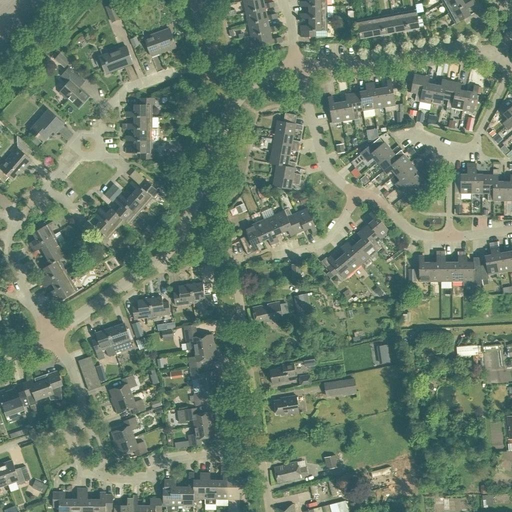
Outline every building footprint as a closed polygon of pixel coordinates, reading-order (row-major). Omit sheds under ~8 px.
[(249,0),(244,1),(246,13),(266,9),(275,7),(274,2),(265,4),(264,0),(249,0)] [(448,0),(443,3),(449,14),(464,5),(461,0),(448,0)] [(449,14),(455,24),(470,16),(467,9),(474,5),(472,1),(464,5),(449,14)] [(113,22),(121,20),(117,5),(109,8),(113,22)] [(301,19),(309,19),(309,18),(327,18),(327,6),(309,7),(309,14),(300,14),(301,19)] [(246,13),(249,24),(268,20),(268,21),(278,19),(277,14),(267,16),(266,9),(246,13)] [(416,10),(404,12),(408,31),(412,31),(412,29),(419,28),(416,10)] [(404,12),(393,15),(396,32),(403,31),(403,32),(408,31),(404,12)] [(393,15),(381,17),(384,36),(389,35),(388,33),(396,32),(393,15)] [(381,17),(369,19),(372,36),(379,35),(380,36),(384,36),(381,17)] [(300,26),(301,37),(327,37),(327,18),(309,18),(309,19),(309,26),(300,26)] [(357,21),(360,40),(365,39),(364,37),(372,36),(369,19),(357,21)] [(249,24),(251,36),(271,32),(271,33),(280,31),(279,26),(270,28),(268,21),(268,20),(249,24)] [(145,37),(152,57),(176,48),(169,28),(145,37)] [(251,36),(253,48),(282,42),(281,37),(272,39),(271,33),(271,32),(251,36)] [(133,62),(127,46),(100,56),(106,74),(118,69),(117,68),(133,62)] [(64,67),(69,61),(60,53),(55,59),(64,67)] [(79,108),(90,96),(80,87),(85,81),(69,68),(62,76),(69,82),(60,92),(67,98),(67,97),(79,108)] [(415,101),(420,102),(425,76),(414,74),(411,93),(417,94),(415,101)] [(421,101),(431,103),(435,85),(428,84),(430,77),(425,76),(420,102),(421,102),(421,101)] [(381,89),(384,107),(395,105),(391,80),(387,80),(388,88),(381,89)] [(442,106),(446,81),(442,80),(441,87),(435,85),(431,103),(430,107),(431,107),(432,104),(442,106)] [(447,107),(452,108),(457,83),(446,81),(442,106),(443,99),(449,101),(447,107)] [(374,82),(370,83),(373,108),(384,107),(381,89),(375,90),(374,82)] [(366,91),(360,92),(363,111),(363,110),(373,108),(370,83),(365,84),(366,91)] [(463,110),(466,92),(460,91),(461,84),(457,83),(452,108),(463,110)] [(473,93),(466,92),(463,110),(474,112),(477,95),(480,95),(481,88),(478,87),(474,86),(473,93)] [(349,94),(354,120),(359,119),(358,112),(363,111),(360,92),(349,94)] [(340,103),(343,121),(353,119),(353,120),(354,120),(349,94),(345,95),(346,102),(340,103)] [(329,104),(332,123),(343,121),(340,103),(333,104),(332,97),(328,97),(329,104)] [(135,116),(152,116),(152,104),(156,104),(156,98),(141,98),(141,104),(135,104),(135,112),(126,112),(126,117),(135,117),(135,116)] [(505,127),(511,120),(511,106),(503,114),(508,119),(502,124),(505,127)] [(31,129),(37,135),(36,136),(43,143),(55,130),(58,132),(65,124),(49,109),(31,129)] [(418,112),(416,120),(423,121),(425,113),(418,112)] [(285,113),(283,121),(295,123),(296,115),(285,113)] [(429,114),(428,123),(436,124),(437,116),(429,114)] [(126,129),(135,129),(135,128),(152,128),(152,116),(135,116),(135,117),(135,124),(123,124),(123,129),(126,129)] [(465,129),(472,130),(474,118),(468,116),(465,129)] [(154,118),(154,128),(160,128),(160,125),(168,125),(168,118),(154,118)] [(277,120),(275,131),(293,134),(294,128),(302,130),(303,125),(295,123),(283,121),(277,120)] [(135,141),(152,140),(152,128),(135,128),(135,129),(135,136),(126,136),(126,141),(135,141)] [(275,131),(273,142),(299,146),(300,141),(292,140),(293,134),(275,131)] [(499,133),(493,139),(497,143),(503,138),(499,133)] [(360,153),(367,162),(373,158),(377,163),(392,151),(391,151),(384,142),(383,143),(379,139),(372,145),(371,144),(360,153)] [(141,159),(155,159),(155,153),(152,153),(152,140),(135,141),(135,148),(126,148),(126,153),(141,153),(141,159)] [(273,142),(271,152),(290,156),(291,150),(298,151),(299,146),(273,142)] [(335,144),(337,154),(344,153),(342,143),(335,144)] [(13,152),(0,167),(0,177),(5,182),(10,176),(13,179),(22,169),(24,170),(32,160),(16,146),(11,151),(13,152)] [(384,171),(403,155),(404,155),(401,151),(395,155),(392,151),(377,163),(384,171)] [(269,163),(277,165),(295,168),(296,163),(289,161),(290,156),(271,152),(269,163)] [(361,154),(351,162),(355,167),(365,159),(361,154)] [(396,175),(410,163),(403,155),(384,171),(386,175),(392,170),(396,175)] [(397,188),(417,172),(410,163),(396,175),(400,180),(394,185),(397,188)] [(277,165),(275,175),(300,179),(301,174),(294,173),(295,168),(277,165)] [(471,193),(472,168),(467,168),(467,175),(461,175),(460,193),(471,193)] [(482,194),(482,175),(476,175),(476,168),(472,168),(471,193),(482,193),(482,194)] [(406,187),(410,192),(424,180),(417,172),(397,188),(400,191),(406,187)] [(272,186),(291,189),(292,184),(299,185),(300,179),(275,175),(272,186)] [(487,201),(493,201),(493,175),(482,175),(482,194),(487,194),(487,201)] [(493,201),(504,201),(504,182),(497,182),(497,175),(493,175),(493,201)] [(132,194),(146,206),(153,197),(154,198),(160,192),(145,179),(140,185),(134,179),(130,183),(136,189),(132,194)] [(109,190),(117,197),(121,192),(113,185),(109,190)] [(112,202),(117,197),(109,190),(105,195),(112,202)] [(117,198),(137,215),(146,206),(132,194),(127,200),(121,194),(117,198)] [(408,195),(395,205),(401,212),(414,202),(408,195)] [(308,196),(302,198),(304,204),(310,202),(308,196)] [(125,220),(124,220),(129,225),(137,215),(117,198),(114,201),(121,207),(116,212),(112,208),(125,220)] [(235,207),(238,214),(246,211),(243,204),(235,207)] [(101,207),(97,211),(117,229),(124,220),(125,220),(112,208),(107,213),(101,207)] [(284,210),(284,211),(295,235),(305,230),(297,213),(292,215),(289,208),(284,210)] [(297,213),(305,230),(310,228),(313,234),(317,232),(315,225),(308,209),(297,213)] [(95,226),(98,228),(93,234),(105,245),(109,239),(110,239),(109,238),(117,229),(97,211),(94,215),(100,221),(95,226)] [(284,211),(274,215),(282,232),(288,230),(291,236),(295,235),(284,211)] [(374,220),(369,224),(381,239),(381,238),(389,231),(378,217),(377,217),(373,212),(369,215),(374,220)] [(274,215),(264,220),(275,243),(279,242),(276,235),(282,232),(274,215)] [(254,224),(262,241),(268,239),(271,245),(275,243),(264,220),(254,224)] [(32,248),(55,234),(48,224),(33,233),(36,239),(29,243),(32,248)] [(255,252),(259,250),(256,244),(262,241),(254,224),(244,229),(247,236),(240,239),(248,255),(255,252)] [(360,231),(378,251),(381,248),(377,242),(381,239),(369,224),(360,231)] [(357,244),(369,257),(377,250),(377,251),(378,251),(360,231),(357,234),(362,240),(357,244)] [(45,254),(61,245),(55,234),(32,248),(34,252),(41,248),(45,254)] [(344,245),(361,264),(369,257),(357,244),(352,248),(347,242),(344,245)] [(44,268),(59,259),(67,255),(61,245),(45,254),(48,260),(41,264),(44,268)] [(340,258),(352,272),(361,264),(344,245),(340,248),(345,254),(340,258)] [(487,275),(498,273),(494,247),(490,248),(489,248),(490,255),(484,256),(487,275)] [(494,247),(498,273),(509,271),(506,252),(500,254),(498,247),(494,247)] [(108,254),(105,249),(99,252),(103,258),(108,254)] [(440,256),(440,281),(451,281),(451,262),(445,263),(445,255),(440,256)] [(451,262),(451,281),(462,281),(462,255),(458,255),(457,255),(457,262),(451,262)] [(462,255),(462,281),(473,281),(473,262),(467,262),(466,255),(465,255),(462,255)] [(338,272),(344,279),(352,272),(340,258),(335,262),(331,256),(327,259),(332,264),(327,269),(333,276),(338,272)] [(418,263),(418,281),(430,281),(430,263),(423,263),(423,256),(419,256),(419,263),(418,263)] [(430,263),(430,281),(440,281),(440,256),(436,256),(436,263),(430,263)] [(42,283),(65,270),(59,259),(44,268),(47,274),(39,279),(42,283)] [(291,265),(292,279),(300,279),(299,265),(291,265)] [(408,281),(416,281),(416,268),(408,268),(408,281)] [(55,289),(71,280),(65,270),(42,283),(44,287),(52,283),(55,289)] [(58,294),(61,300),(77,291),(71,280),(55,289),(48,294),(50,298),(58,294)] [(205,301),(206,308),(212,307),(210,295),(204,296),(202,283),(191,285),(193,303),(205,301)] [(175,306),(193,303),(191,285),(178,286),(179,292),(173,293),(175,306)] [(378,286),(373,290),(379,296),(383,292),(378,286)] [(341,291),(349,302),(353,299),(348,293),(350,292),(346,287),(341,291)] [(297,315),(306,313),(302,293),(293,295),(297,315)] [(150,299),(152,320),(157,319),(156,316),(170,315),(168,302),(162,303),(161,297),(150,299)] [(147,318),(148,320),(152,320),(150,299),(137,300),(138,307),(132,307),(134,319),(147,318)] [(253,308),(256,322),(261,321),(261,323),(274,321),(283,319),(280,302),(253,308)] [(144,335),(139,321),(131,323),(136,337),(144,335)] [(126,328),(124,323),(107,329),(116,353),(127,349),(133,347),(126,328)] [(92,341),(99,360),(105,358),(102,351),(106,349),(108,357),(116,354),(116,353),(107,329),(95,333),(97,339),(92,341)] [(193,342),(194,350),(214,347),(212,334),(197,336),(196,330),(185,332),(186,343),(193,342)] [(147,347),(144,337),(136,340),(139,350),(147,347)] [(479,355),(479,345),(458,347),(458,357),(479,355)] [(188,358),(190,369),(202,367),(201,361),(216,359),(214,347),(194,350),(195,357),(188,358)] [(78,361),(80,367),(93,362),(91,356),(78,361)] [(303,360),(304,367),(315,365),(314,358),(303,360)] [(80,367),(82,372),(95,368),(93,362),(80,367)] [(282,364),(282,367),(269,369),(272,383),(288,381),(288,376),(295,375),(293,362),(282,364)] [(191,380),(192,380),(192,387),(191,387),(200,386),(219,383),(218,371),(203,373),(202,367),(190,369),(191,380)] [(82,372),(84,378),(97,373),(95,368),(82,372)] [(23,384),(27,397),(34,395),(36,400),(50,396),(51,399),(61,398),(60,385),(63,384),(58,371),(40,377),(42,382),(34,384),(33,380),(23,384)] [(84,378),(86,384),(99,379),(97,373),(84,378)] [(109,390),(113,401),(132,395),(130,388),(137,386),(133,375),(122,379),(124,385),(109,390)] [(311,383),(310,375),(298,377),(299,385),(311,383)] [(323,382),(326,396),(356,391),(354,377),(323,382)] [(99,379),(86,384),(88,390),(101,386),(99,379)] [(193,394),(195,406),(206,404),(206,398),(221,396),(219,383),(200,386),(201,393),(193,394)] [(27,397),(23,384),(13,387),(14,392),(7,394),(5,390),(0,391),(0,405),(2,405),(4,411),(5,411),(7,416),(21,411),(19,406),(23,405),(21,399),(27,397)] [(132,408),(134,414),(145,410),(141,399),(135,402),(132,395),(113,401),(118,413),(132,408)] [(277,414),(281,413),(282,415),(298,412),(296,396),(281,398),(281,400),(275,401),(277,414)] [(150,402),(153,408),(161,405),(159,399),(150,402)] [(194,427),(214,424),(212,412),(197,414),(196,408),(177,410),(178,423),(187,422),(187,421),(194,420),(194,427)] [(111,432),(116,443),(134,437),(132,430),(139,428),(135,417),(124,421),(126,426),(111,432)] [(188,435),(190,446),(201,444),(201,439),(216,437),(214,424),(194,427),(195,434),(188,435)] [(134,450),(136,456),(147,452),(143,441),(137,444),(134,437),(116,443),(120,455),(134,450)] [(324,457),(326,469),(338,466),(335,454),(324,457)] [(1,464),(8,484),(16,481),(17,485),(25,482),(20,468),(16,469),(13,461),(1,464)] [(299,468),(298,461),(286,464),(286,465),(274,467),(278,483),(301,477),(308,476),(306,467),(299,468)] [(0,491),(2,491),(0,487),(8,484),(1,464),(0,464),(0,491)] [(223,480),(217,480),(217,504),(217,505),(228,506),(228,466),(221,466),(221,477),(223,477),(223,480)] [(182,487),(182,506),(194,506),(194,499),(194,480),(194,473),(189,473),(189,487),(182,487)] [(194,499),(205,499),(205,473),(200,473),(200,480),(194,480),(194,499)] [(217,504),(217,480),(210,480),(210,473),(205,473),(205,499),(205,504),(217,504)] [(228,473),(228,499),(240,499),(240,491),(247,491),(247,480),(233,480),(233,473),(228,473)] [(166,506),(166,511),(169,511),(178,510),(178,506),(182,506),(182,487),(176,487),(176,480),(165,480),(165,487),(163,487),(163,506),(166,506)] [(43,491),(46,486),(36,482),(34,487),(43,491)] [(77,499),(71,499),(70,511),(82,511),(82,488),(77,488),(77,499)] [(87,488),(82,488),(82,511),(93,511),(94,499),(87,499),(87,488)] [(70,511),(71,499),(65,499),(65,492),(59,492),(53,492),(53,507),(59,507),(59,511),(70,511)] [(112,511),(113,495),(105,494),(105,492),(100,492),(100,499),(94,499),(93,511),(105,511),(112,511)] [(143,511),(144,506),(137,506),(137,495),(133,495),(133,498),(132,498),(132,511),(143,511)] [(132,511),(132,498),(127,499),(127,505),(121,505),(121,506),(114,506),(114,511),(132,511)] [(143,511),(155,511),(162,511),(162,499),(150,499),(150,506),(144,506),(143,511)] [(25,510),(23,503),(16,505),(18,511),(25,510)]
